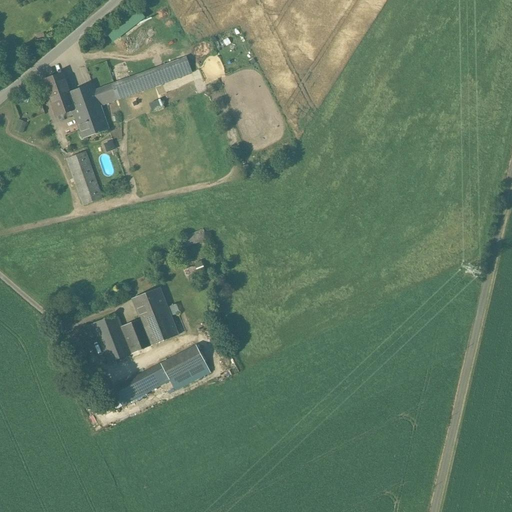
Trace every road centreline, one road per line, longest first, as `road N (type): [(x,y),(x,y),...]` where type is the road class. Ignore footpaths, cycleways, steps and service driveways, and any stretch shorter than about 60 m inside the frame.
road 1 (unclassified): [(511,171),(433,511)]
road 2 (unclassified): [(0,99),(114,0)]
